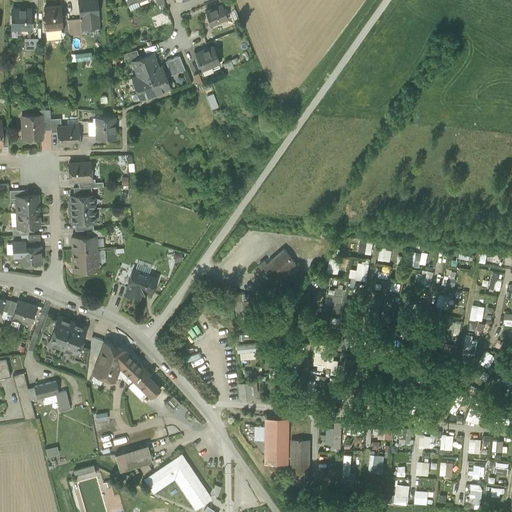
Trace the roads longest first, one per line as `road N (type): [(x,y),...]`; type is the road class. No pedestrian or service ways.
road 1 (track): [(386,0),(200,265)]
road 2 (unclassified): [(145,344),(275,511)]
road 3 (residential): [(0,156),(53,154),(56,296)]
